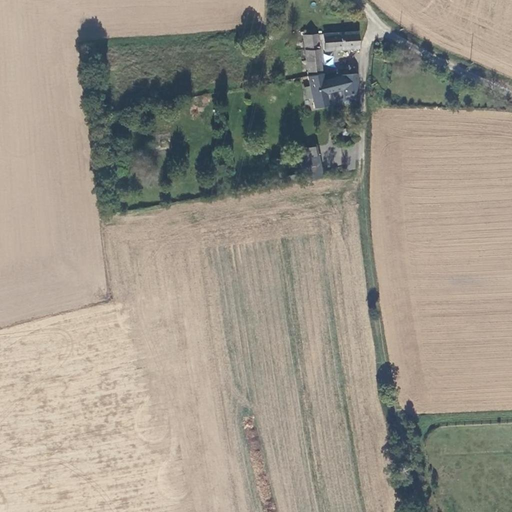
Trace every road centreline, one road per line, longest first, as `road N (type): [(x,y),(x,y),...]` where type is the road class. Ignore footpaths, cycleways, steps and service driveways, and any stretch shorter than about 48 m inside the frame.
road 1 (track): [(421,511),(373,309),(362,151)]
road 2 (unclassified): [(377,24),(511,93)]
